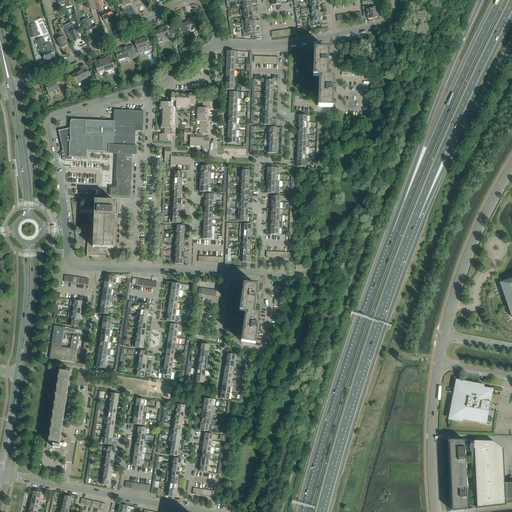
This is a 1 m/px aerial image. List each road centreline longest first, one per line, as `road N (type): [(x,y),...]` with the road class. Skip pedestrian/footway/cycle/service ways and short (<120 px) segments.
road 1 (motorway): [(319,511),(415,217)]
road 2 (motorway): [(395,234),(306,511)]
road 3 (motorway): [(497,0),(395,234)]
road 4 (residential): [(10,84),(183,1),(212,17),(215,45)]
road 5 (motorway): [(480,0),(425,133),(395,234)]
road 6 (motorway): [(415,217),(511,3)]
road 7 (residential): [(64,223),(49,120),(150,89)]
road 8 (motorway): [(415,217),(511,45)]
road 9 (unclassified): [(444,335),(468,252),(511,171)]
road 10 (unclassified): [(434,511),(438,362)]
road 11 (tertiary): [(32,217),(10,84)]
road 12 (tertiary): [(10,84),(25,217)]
road 13 (tertiary): [(22,374),(32,241)]
road 14 (tertiary): [(25,241),(15,372)]
road 15 (residential): [(275,275),(152,271)]
